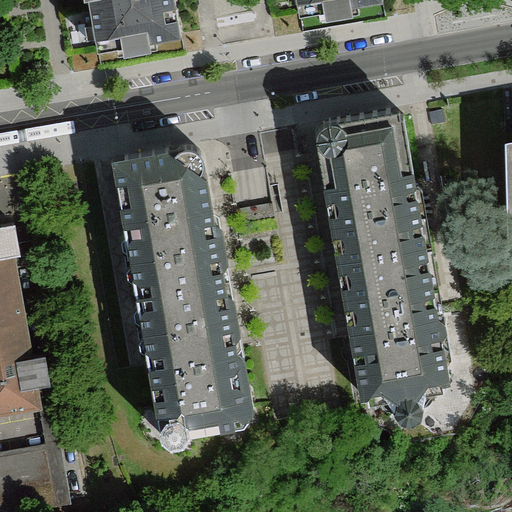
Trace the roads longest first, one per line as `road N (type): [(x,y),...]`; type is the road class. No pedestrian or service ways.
road 1 (residential): [(0,127),(511,37)]
road 2 (track): [(71,164),(116,413)]
